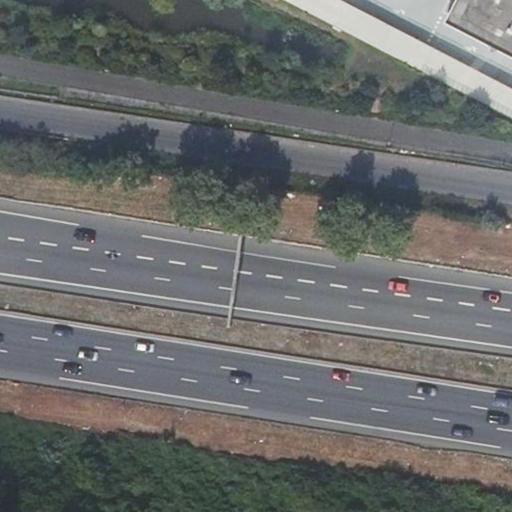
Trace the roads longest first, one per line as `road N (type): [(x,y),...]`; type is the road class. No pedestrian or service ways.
road 1 (motorway): [(0,343),(511,427)]
road 2 (motorway): [(511,322),(0,242)]
road 3 (motorway): [(511,200),(0,122)]
